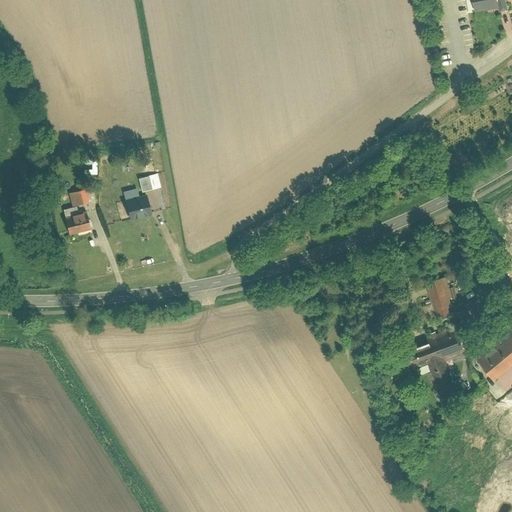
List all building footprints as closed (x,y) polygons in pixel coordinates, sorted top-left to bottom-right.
[(504,8),(502,0),(472,0),(475,13),(504,8)] [(89,172),(101,172),(101,158),(89,158),(89,172)] [(164,185),(161,172),(141,177),(144,190),(164,185)] [(91,188),(74,190),(76,204),(93,202),(91,188)] [(133,219),(154,214),(149,194),(127,200),(133,219)] [(72,233),(91,228),(87,213),(68,218),(72,233)] [(447,278),(422,286),(433,320),(458,312),(447,278)] [(511,284),(508,278),(497,286),(499,288),(503,286),(510,295),(503,300),(508,307),(511,304),(511,284)] [(479,360),(494,379),(511,364),(511,327),(490,345),(493,348),(479,360)] [(427,363),(439,398),(455,393),(444,359),(467,352),(459,329),(401,348),(408,370),(427,363)]
